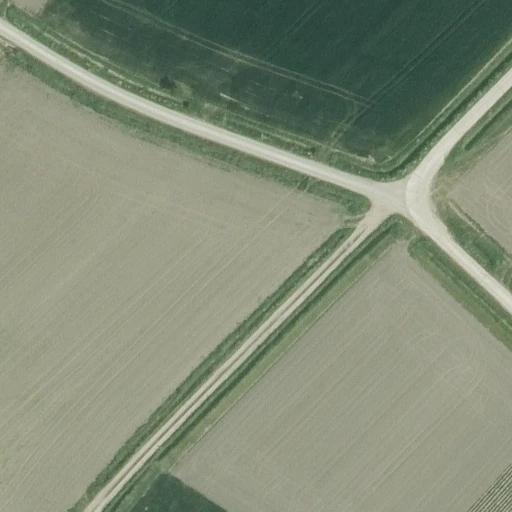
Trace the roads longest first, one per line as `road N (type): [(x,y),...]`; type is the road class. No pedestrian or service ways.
road 1 (unclassified): [(407,197),(156,111),(0,26)]
road 2 (track): [(91,511),(397,195)]
road 3 (unclassified): [(511,76),(444,143),(407,197)]
road 4 (unclassified): [(511,302),(407,197)]
